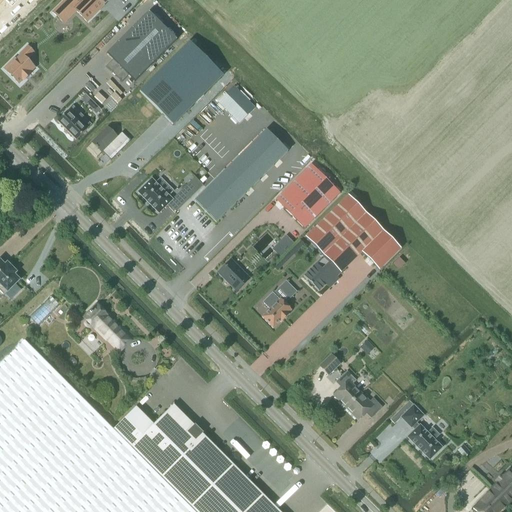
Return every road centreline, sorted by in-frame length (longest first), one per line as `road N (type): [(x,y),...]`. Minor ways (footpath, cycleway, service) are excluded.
road 1 (tertiary): [(371,511),(0,139)]
road 2 (unknown): [(213,394),(219,413),(275,472),(327,467)]
